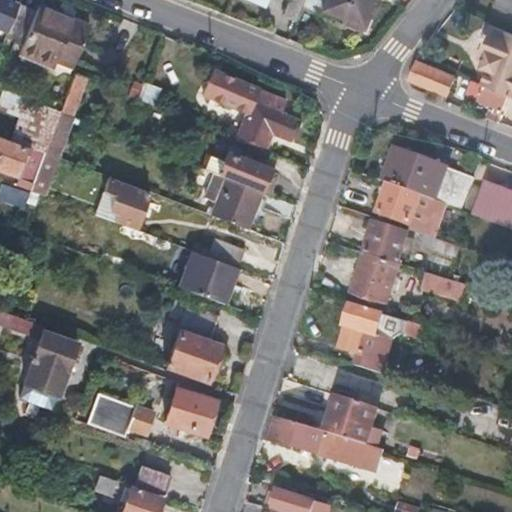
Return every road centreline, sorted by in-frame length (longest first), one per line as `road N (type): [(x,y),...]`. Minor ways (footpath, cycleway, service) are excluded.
road 1 (residential): [(221,511),(358,96)]
road 2 (residential): [(130,0),(358,96)]
road 3 (unknown): [(498,426),(272,347)]
road 4 (residential): [(358,96),(511,153)]
road 5 (residential): [(358,96),(438,0)]
